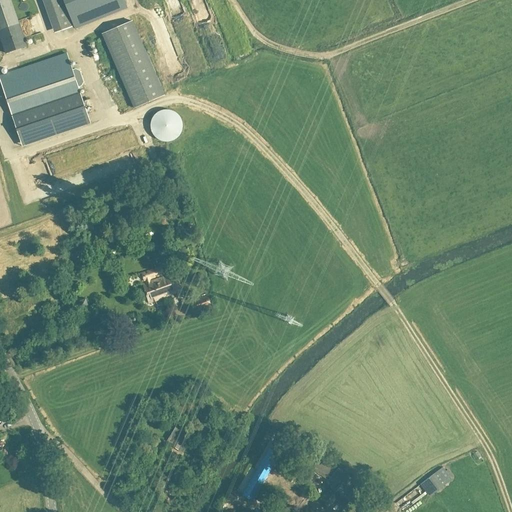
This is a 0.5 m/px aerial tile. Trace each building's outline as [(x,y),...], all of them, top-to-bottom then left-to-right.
[(27,46),(10,0),(0,0),(0,36),(6,53),(27,46)] [(73,27),(63,0),(42,0),(54,33),(73,27)] [(64,0),(74,25),(110,13),(108,9),(120,4),(120,2),(119,2),(118,0),(64,0)] [(210,0),(219,21),(231,16),(224,0),(210,0)] [(164,95),(132,21),(102,34),(135,108),(164,95)] [(167,39),(167,30),(154,30),(154,39),(167,39)] [(203,71),(195,51),(186,55),(194,75),(203,71)] [(67,54),(0,76),(0,79),(11,111),(23,146),(90,123),(78,87),(82,86),(84,82),(80,71),(75,69),(72,70),(67,54)] [(163,110),(162,110),(161,111),(160,111),(158,112),(156,113),(155,114),(154,116),(153,117),(152,118),(152,119),(151,121),(151,122),(151,123),(151,124),(150,125),(150,126),(150,127),(151,128),(151,129),(151,130),(152,132),(153,134),(153,135),(154,136),(155,137),(156,138),(157,139),(158,139),(160,140),(161,141),(162,141),(164,141),(165,142),(166,142),(168,142),(169,141),(170,141),(171,141),(172,140),(173,140),(175,139),(177,138),(178,136),(179,135),(180,134),(181,133),(181,132),(182,130),(182,129),(182,128),(183,127),(183,126),(183,124),(182,123),(182,122),(182,121),(182,120),(181,119),(181,118),(180,117),(180,116),(178,114),(177,114),(176,113),(176,112),(175,112),(173,111),(172,110),(170,110),(168,110),(166,109),(165,110),(163,110)] [(39,210),(50,205),(48,200),(36,206),(39,210)] [(104,224),(113,220),(109,211),(100,215),(103,223),(98,225),(100,229),(105,227),(104,224)] [(143,284),(149,303),(181,293),(175,274),(151,281),(150,279),(160,275),(158,268),(142,273),(144,280),(146,279),(147,283),(143,284)] [(212,306),(208,295),(192,301),(196,312),(212,306)] [(85,298),(79,301),(82,307),(88,305),(85,298)] [(173,410),(172,411),(180,416),(186,406),(175,399),(169,408),(173,410)] [(179,430),(176,434),(170,445),(180,450),(186,438),(188,435),(179,430)] [(270,443),(243,498),(254,503),(281,448),(270,443)] [(327,478),(335,463),(310,448),(301,463),(327,478)] [(355,485),(351,482),(353,479),(344,472),(344,473),(338,468),(327,482),(331,486),(327,491),(320,499),(329,506),(336,499),(344,506),(356,493),(355,485)] [(437,490),(451,481),(442,468),(429,477),(437,490)]
